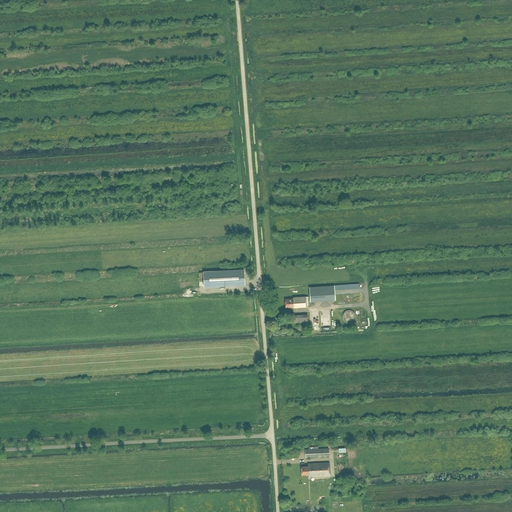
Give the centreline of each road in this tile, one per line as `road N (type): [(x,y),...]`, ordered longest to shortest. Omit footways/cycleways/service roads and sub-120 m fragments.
road 1 (unclassified): [(272,435),(237,0)]
road 2 (unclassified): [(0,450),(272,435)]
